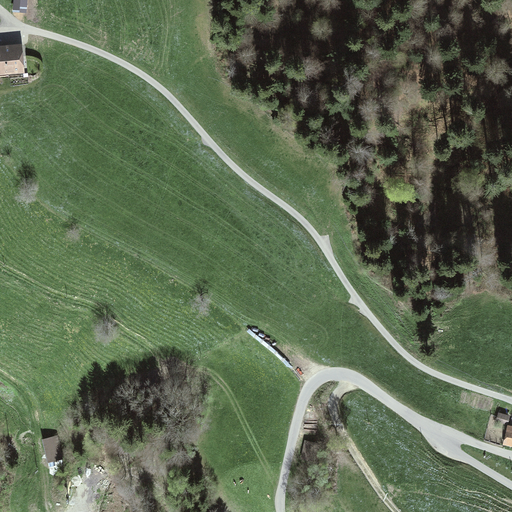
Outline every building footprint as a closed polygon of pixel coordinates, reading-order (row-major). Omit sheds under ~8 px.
[(15,0),(14,14),(27,15),(28,0),(15,0)] [(0,68),(21,67),(19,45),(0,46),(0,68)] [(497,427),(497,442),(505,442),(505,427),(497,427)] [(57,436),(43,439),(48,461),(62,458),(57,436)] [(306,441),(303,457),(313,459),(316,443),(306,441)]
